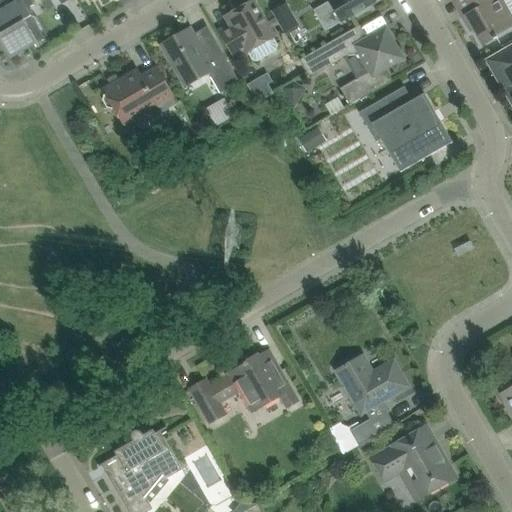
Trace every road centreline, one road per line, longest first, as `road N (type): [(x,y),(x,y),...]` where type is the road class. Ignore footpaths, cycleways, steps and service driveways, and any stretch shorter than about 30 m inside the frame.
road 1 (residential): [(96,511),(52,428),(218,321),(457,186),(486,189)]
road 2 (residential): [(511,495),(452,397),(446,364),(457,334),(511,305)]
road 3 (residential): [(486,189),(496,161),(490,120),(419,0)]
road 4 (residential): [(0,89),(34,84),(180,0)]
